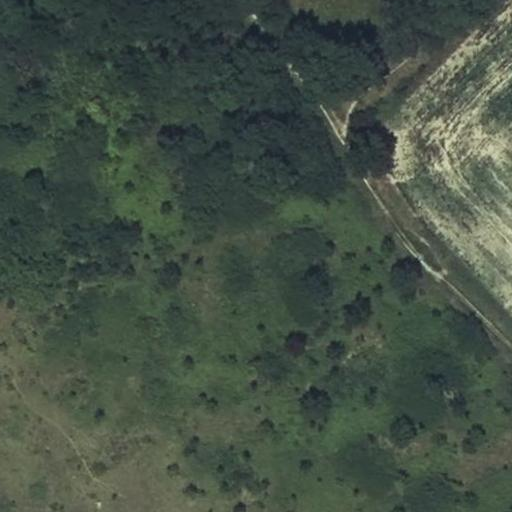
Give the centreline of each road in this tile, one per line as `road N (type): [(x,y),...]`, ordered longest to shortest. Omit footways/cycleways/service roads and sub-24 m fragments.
road 1 (track): [(511,350),(377,202),(334,123)]
road 2 (track): [(470,0),(334,123)]
road 3 (track): [(334,123),(246,0)]
